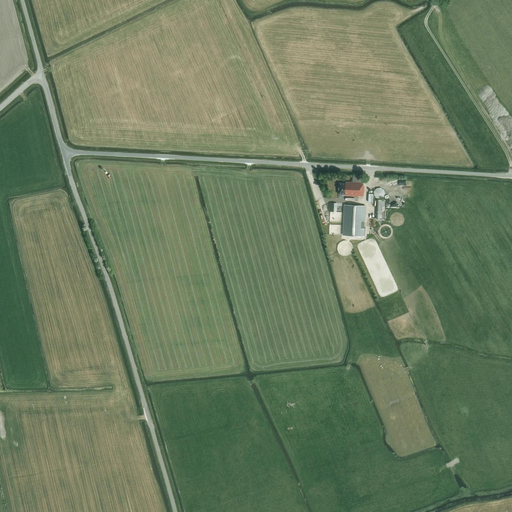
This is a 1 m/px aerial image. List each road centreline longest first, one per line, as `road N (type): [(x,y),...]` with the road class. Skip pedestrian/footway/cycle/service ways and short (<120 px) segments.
road 1 (unclassified): [(511,175),(63,152)]
road 2 (unclassified): [(174,511),(63,152)]
road 3 (track): [(511,175),(506,152),(425,24),(438,0)]
